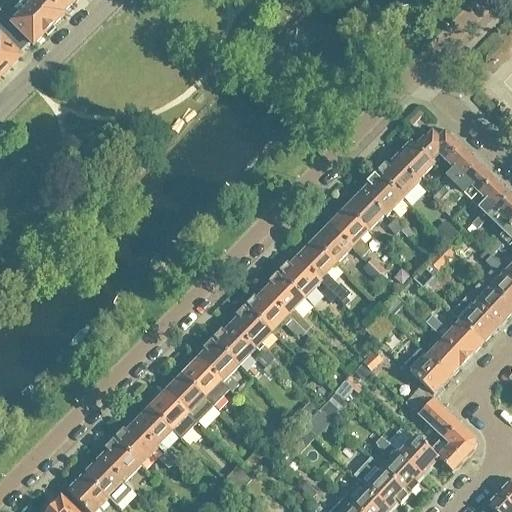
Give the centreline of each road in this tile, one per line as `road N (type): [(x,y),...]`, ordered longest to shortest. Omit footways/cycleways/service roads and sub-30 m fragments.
road 1 (residential): [(0,495),(414,72)]
road 2 (residential): [(0,110),(110,0)]
road 3 (residential): [(511,168),(414,72)]
